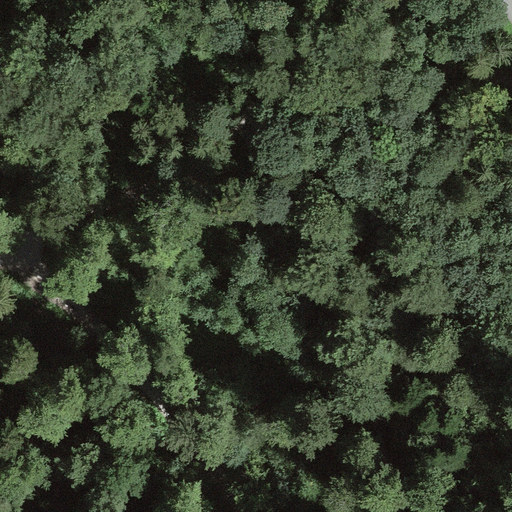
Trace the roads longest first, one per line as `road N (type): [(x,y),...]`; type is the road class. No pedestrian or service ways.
road 1 (track): [(65,214),(219,151),(282,80),(393,0)]
road 2 (track): [(243,511),(84,305),(7,246)]
